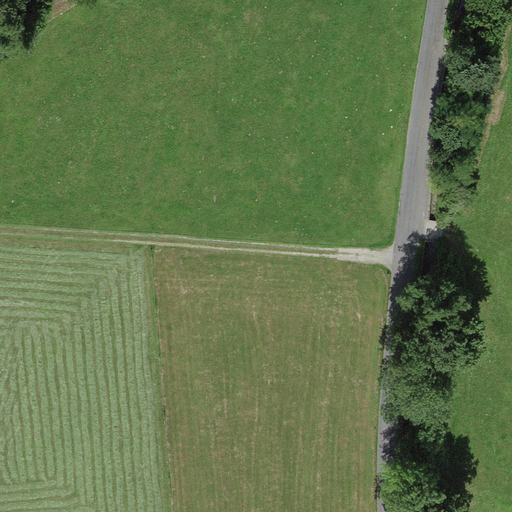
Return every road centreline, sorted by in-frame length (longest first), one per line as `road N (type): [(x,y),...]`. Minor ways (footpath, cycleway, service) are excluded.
road 1 (unclassified): [(390,511),(404,261),(441,0)]
road 2 (track): [(0,228),(404,261)]
